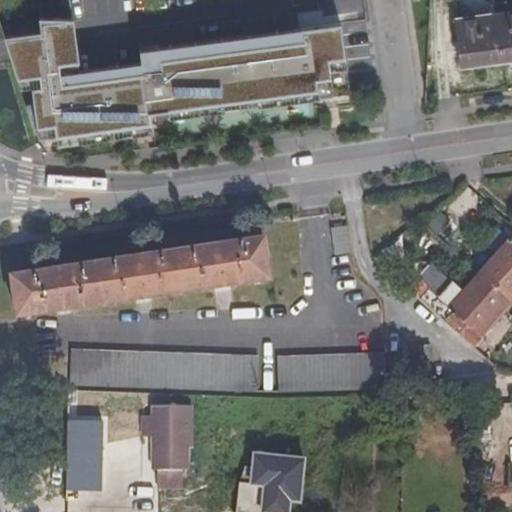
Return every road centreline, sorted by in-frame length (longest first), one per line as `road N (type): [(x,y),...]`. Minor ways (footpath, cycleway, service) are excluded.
road 1 (tertiary): [(342,161),(126,193),(0,189)]
road 2 (residential): [(511,381),(479,378),(360,269),(342,161)]
road 3 (tertiary): [(511,136),(342,161)]
